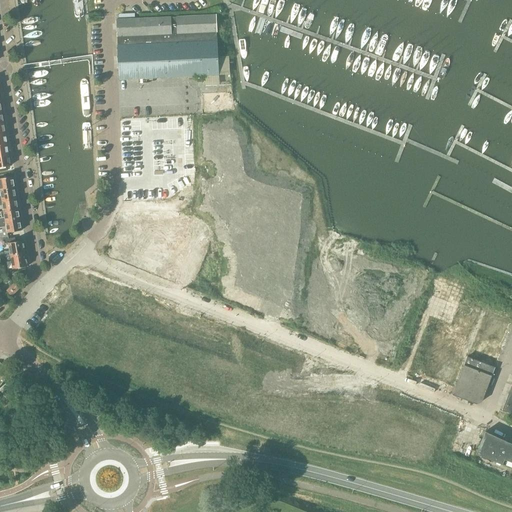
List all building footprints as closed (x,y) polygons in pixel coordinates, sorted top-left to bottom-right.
[(218,33),(217,15),(177,17),(177,18),(172,18),(117,20),(118,38),(118,45),(120,80),(220,75),(219,57),(226,57),(225,47),(218,47),(218,41),(217,33),(218,33)] [(0,157),(10,156),(8,145),(0,146),(0,157)] [(10,156),(0,157),(0,168),(11,166),(10,156)] [(0,187),(0,190),(15,188),(13,177),(0,179),(0,187)] [(0,201),(17,199),(15,188),(0,190),(1,196),(0,196),(0,201)] [(4,212),(19,210),(17,199),(0,201),(0,206),(3,206),(4,212)] [(80,272),(62,304),(77,312),(79,309),(112,328),(111,332),(180,354),(180,351),(190,354),(189,356),(201,360),(202,358),(211,361),(210,363),(224,368),(224,365),(230,367),(229,369),(241,373),(248,368),(262,234),(258,232),(257,233),(253,231),(253,229),(216,209),(203,234),(198,232),(110,203),(88,275),(80,272)] [(0,223),(21,220),(19,210),(4,212),(5,218),(0,218),(0,223)] [(21,220),(0,223),(0,227),(0,228),(7,227),(7,232),(0,233),(0,240),(4,240),(6,240),(9,239),(8,233),(22,231),(21,220)] [(26,254),(28,267),(24,241),(16,242),(9,244),(9,245),(10,252),(0,253),(1,258),(26,254)] [(13,270),(28,267),(26,254),(1,258),(1,263),(12,262),(13,270)] [(12,297),(20,288),(15,283),(7,292),(12,297)]
